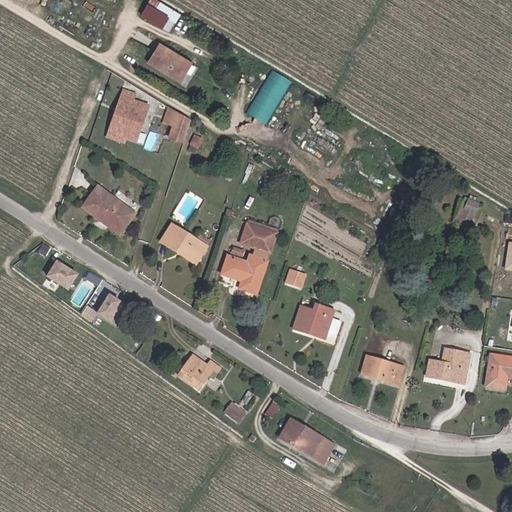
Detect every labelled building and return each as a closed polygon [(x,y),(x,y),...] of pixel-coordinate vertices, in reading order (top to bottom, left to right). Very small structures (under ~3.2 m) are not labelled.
[(174,13),(151,0),(147,0),(139,15),(167,31),(173,21),(170,20),(174,13)] [(189,64),(158,47),(147,65),(177,82),(189,64)] [(269,125),(292,81),(270,70),(247,114),(269,125)] [(122,91),(119,99),(131,103),(134,95),(122,91)] [(119,99),(108,133),(124,138),(134,141),(146,107),(131,103),(119,99)] [(170,127),(175,113),(166,108),(160,123),(170,127)] [(188,121),(175,113),(170,127),(165,139),(179,144),(188,121)] [(123,143),(124,138),(108,133),(107,134),(106,138),(123,143)] [(200,138),(191,135),(187,145),(196,148),(200,138)] [(119,232),(132,214),(96,189),(81,209),(101,223),(103,220),(119,232)] [(461,218),(466,220),(472,200),(467,198),(461,218)] [(482,203),(472,200),(466,220),(477,223),(482,203)] [(251,293),(274,231),(249,222),(241,243),(252,247),(249,256),(246,255),(244,261),(225,254),(220,268),(239,275),(234,287),(251,293)] [(165,238),(199,259),(204,249),(196,244),(171,228),(165,238)] [(169,250),(177,256),(179,253),(188,259),(186,261),(194,266),(199,259),(165,238),(163,242),(171,247),(169,250)] [(199,240),(196,244),(204,249),(207,245),(199,240)] [(161,245),(169,250),(171,247),(163,242),(161,245)] [(177,256),(186,261),(188,259),(179,253),(177,256)] [(65,288),(74,274),(54,261),(45,276),(65,288)] [(304,272),(290,267),(286,281),(299,286),(304,272)] [(98,281),(91,277),(86,285),(93,289),(98,281)] [(125,305),(105,293),(94,311),(113,323),(125,305)] [(324,335),(325,332),(333,335),(339,321),(330,318),(333,310),(319,305),(316,312),(301,306),(292,329),(309,336),(311,330),(324,335)] [(322,341),(324,335),(311,330),(309,336),(322,341)] [(457,365),(459,352),(437,349),(435,362),(432,362),(430,379),(459,383),(461,365),(457,365)] [(511,357),(489,354),(484,382),(502,385),(504,376),(511,377),(511,357)] [(198,388),(206,376),(210,370),(216,372),(219,367),(208,360),(204,365),(191,357),(179,376),(198,388)] [(403,368),(365,357),(360,376),(398,387),(403,368)] [(212,379),(216,372),(210,370),(206,376),(212,379)] [(227,411),(237,419),(243,409),(233,402),(227,411)] [(278,406),(269,402),(263,416),(271,420),(278,406)] [(243,409),(237,419),(242,422),(248,412),(243,409)] [(297,425),(288,419),(278,438),(322,463),(332,444),(303,428),(301,431),(296,429),(297,425)]
